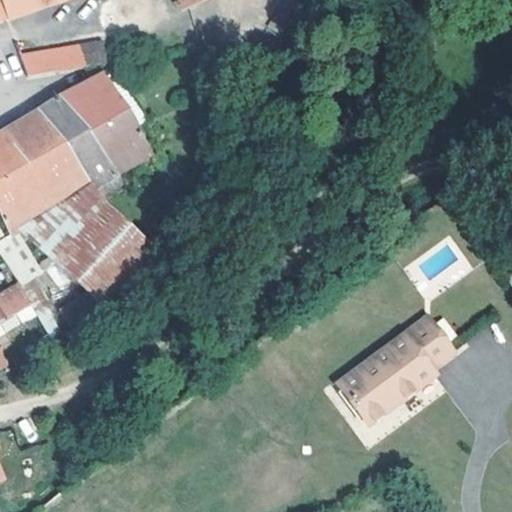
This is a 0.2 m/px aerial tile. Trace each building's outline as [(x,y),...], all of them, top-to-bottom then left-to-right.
[(0,0),(0,7),(1,9),(2,15),(30,5),(27,0),(0,0)] [(193,45),(210,83),(299,50),(281,6),(193,45)] [(97,39),(15,50),(22,71),(100,60),(97,39)] [(79,79),(54,92),(114,169),(150,149),(127,110),(100,69),(79,79)] [(114,169),(54,92),(43,99),(31,107),(89,184),(114,169)] [(0,126),(0,210),(13,229),(14,228),(89,184),(31,107),(0,126)] [(89,184),(14,228),(107,316),(161,257),(152,248),(89,184)] [(0,235),(13,229),(0,210),(0,235)] [(163,236),(152,248),(161,257),(173,245),(163,236)] [(511,265),(502,273),(511,285),(511,265)] [(28,302),(16,283),(16,281),(0,289),(0,306),(4,315),(8,313),(28,302)] [(17,325),(36,315),(28,302),(8,313),(17,325)] [(426,365),(422,360),(444,343),(418,308),(330,376),(360,417),(426,365)]
